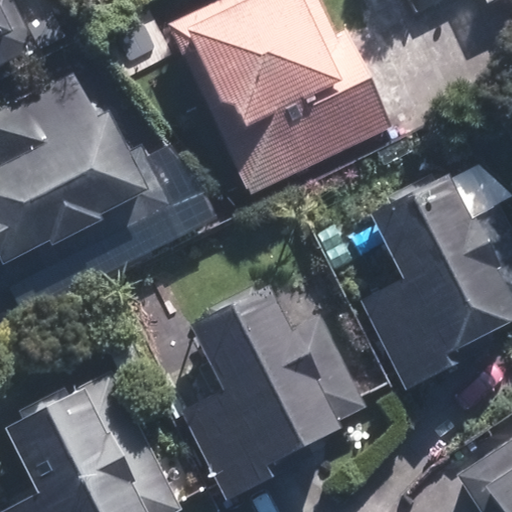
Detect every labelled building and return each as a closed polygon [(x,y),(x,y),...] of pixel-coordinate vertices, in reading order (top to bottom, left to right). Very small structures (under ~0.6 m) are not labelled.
[(0,0),(0,68),(42,47),(18,0),(0,0)] [(252,195),(396,127),(350,29),(341,33),(324,0),(226,0),(172,26),(252,195)] [(0,245),(19,283),(175,206),(146,148),(134,154),(114,113),(102,120),(79,73),(0,111),(0,163),(3,168),(0,169),(0,245)] [(456,172),(376,209),(407,275),(362,296),(406,389),(482,353),(474,337),(511,319),(511,227),(500,201),(511,196),(511,190),(480,162),(456,172)] [(196,321),(229,386),(184,409),(228,497),(283,469),(276,455),(343,422),(340,417),(367,404),(322,314),(293,328),(271,283),(196,321)] [(178,511),(184,509),(114,368),(77,387),(78,390),(15,421),(49,488),(0,511),(178,511)] [(511,511),(511,435),(459,471),(486,511),(511,511)]
